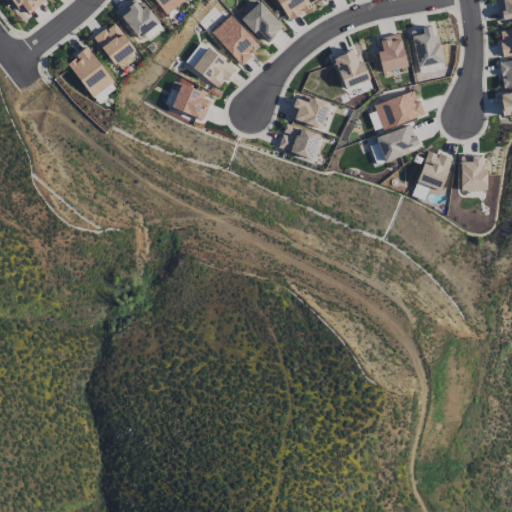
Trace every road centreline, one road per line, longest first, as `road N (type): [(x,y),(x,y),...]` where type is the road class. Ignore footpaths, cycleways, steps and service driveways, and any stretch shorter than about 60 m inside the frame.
road 1 (residential): [(418,0),(324,30),(296,51),(255,107)]
road 2 (residential): [(469,0),(474,62),(462,123)]
